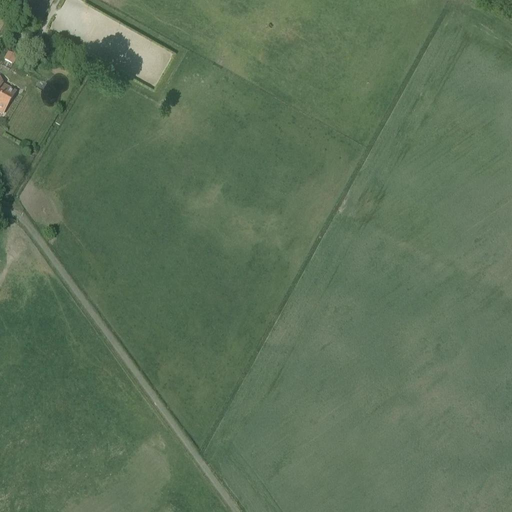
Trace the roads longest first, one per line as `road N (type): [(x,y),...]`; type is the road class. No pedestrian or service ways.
road 1 (track): [(235,510),(322,447),(511,92)]
road 2 (residential): [(236,511),(39,247),(0,214)]
